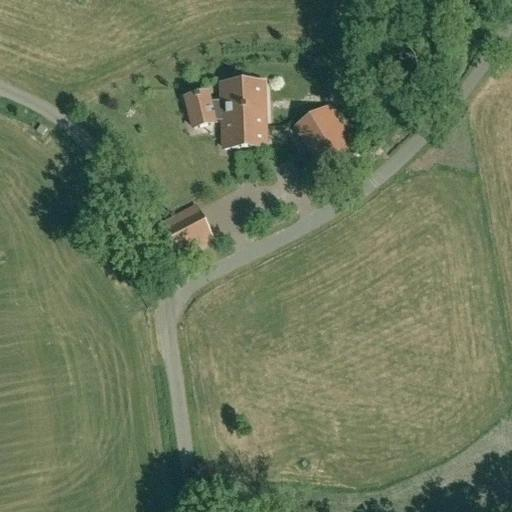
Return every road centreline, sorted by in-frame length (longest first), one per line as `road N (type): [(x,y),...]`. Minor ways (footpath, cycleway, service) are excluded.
road 1 (unclassified): [(170,294),(361,192),(433,125),(511,26)]
road 2 (unclassified): [(170,294),(104,162),(52,113),(0,90)]
road 3 (unclassified): [(192,511),(167,344),(170,294)]
